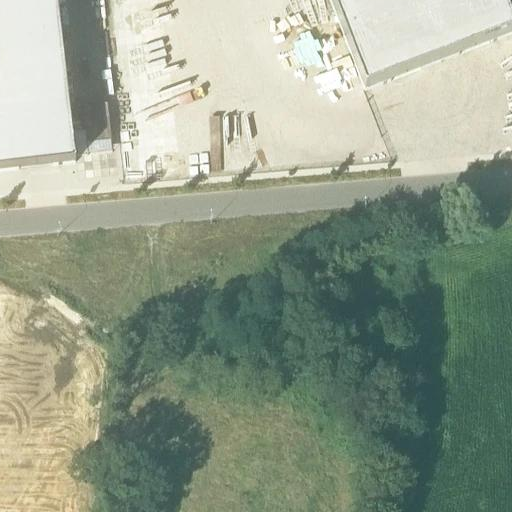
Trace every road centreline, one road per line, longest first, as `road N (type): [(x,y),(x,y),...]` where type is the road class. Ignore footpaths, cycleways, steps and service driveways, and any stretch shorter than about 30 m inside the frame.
road 1 (tertiary): [(0,227),(511,180)]
road 2 (unknown): [(280,0),(312,68),(340,103),(423,145),(442,187)]
